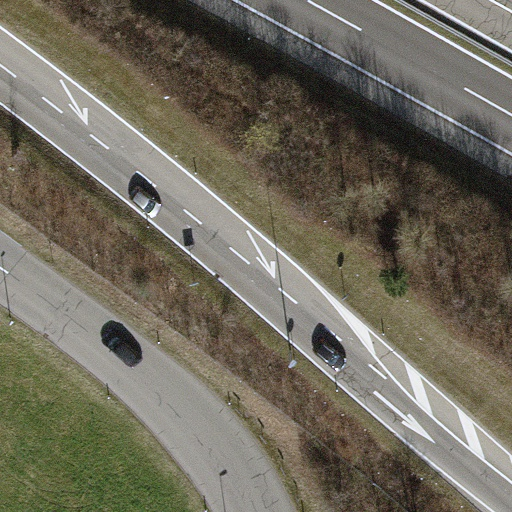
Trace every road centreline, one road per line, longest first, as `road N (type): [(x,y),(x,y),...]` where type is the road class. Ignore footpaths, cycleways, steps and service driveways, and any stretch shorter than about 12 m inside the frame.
road 1 (motorway): [(0,68),(303,311),(511,492)]
road 2 (unclassified): [(0,267),(137,361),(260,511)]
road 3 (motorway): [(292,0),(511,125)]
